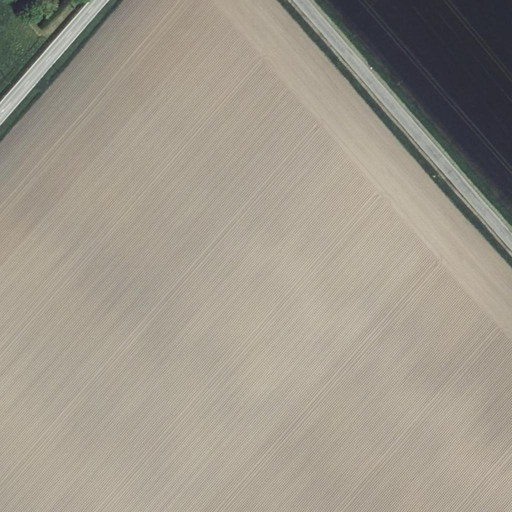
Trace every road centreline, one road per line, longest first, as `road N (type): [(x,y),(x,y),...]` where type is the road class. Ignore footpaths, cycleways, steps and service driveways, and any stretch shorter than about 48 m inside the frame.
road 1 (unclassified): [(511,241),(299,0)]
road 2 (tertiary): [(0,112),(98,0)]
